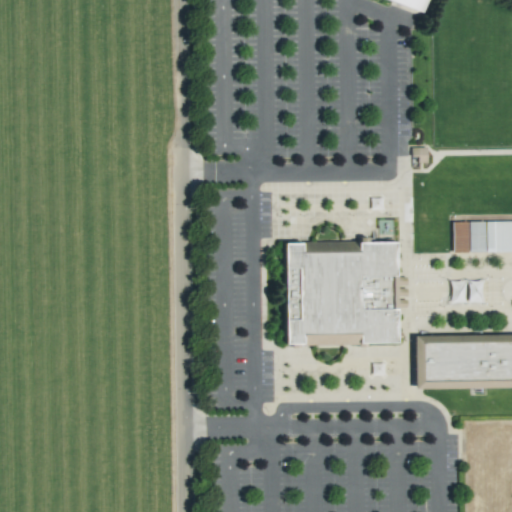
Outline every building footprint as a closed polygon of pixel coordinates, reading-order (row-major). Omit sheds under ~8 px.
[(386,0),(420,12),(424,0),(386,0)] [(482,252),(481,221),(466,222),(467,252),(482,252)] [(511,221),(483,222),(483,252),(511,251),(511,221)] [(450,222),(451,253),(465,252),(464,222),(450,222)] [(282,346),(393,344),(393,308),(404,308),(404,301),(395,301),(394,286),(399,286),(399,296),(403,296),(403,276),(392,277),(392,242),(363,243),(363,241),(280,243),(282,346)] [(511,334),(411,336),(412,389),(511,387),(511,334)]
